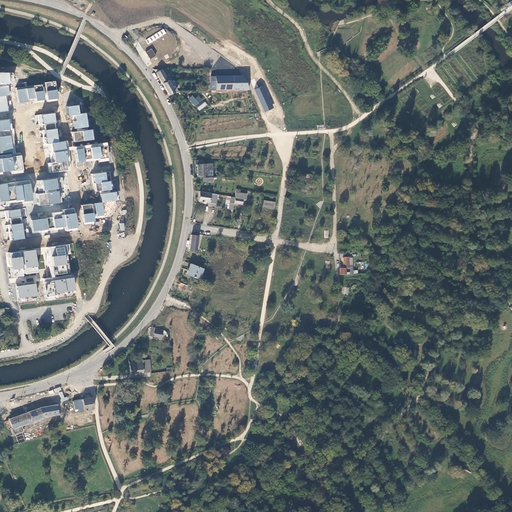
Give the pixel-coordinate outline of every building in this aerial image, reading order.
[(164,29),(145,40),(148,44),(166,33),(164,29)] [(150,49),(145,53),(149,60),(155,57),(150,49)] [(165,70),(160,70),(154,73),(161,84),(166,80),(171,81),(165,70)] [(0,75),(0,96),(7,96),(11,95),(8,76),(0,75)] [(242,76),(211,76),(210,90),(248,89),(250,89),(242,76)] [(161,84),(167,95),(173,91),(178,91),(174,84),(177,84),(176,81),(171,81),(166,80),(161,84)] [(16,105),(58,100),(55,85),(14,89),(16,105)] [(264,86),(255,89),(265,112),(274,108),(264,86)] [(192,95),(188,98),(195,106),(203,101),(198,96),(195,98),(192,95)] [(0,111),(9,110),(7,96),(0,96),(0,111)] [(205,101),(196,107),(199,111),(207,105),(205,101)] [(76,106),(66,107),(68,115),(74,113),(75,121),(72,122),(72,128),(86,127),(84,114),(78,115),(76,106)] [(47,163),(49,173),(69,170),(68,161),(70,161),(66,141),(60,142),(56,114),(35,116),(36,124),(41,123),(43,145),(48,144),(51,163),(47,163)] [(0,181),(23,179),(10,117),(0,118),(0,181)] [(90,130),(71,132),(72,142),(91,139),(90,130)] [(108,142),(73,147),(76,163),(98,160),(98,164),(110,162),(108,142)] [(195,165),(196,177),(211,176),(211,164),(203,165),(195,165)] [(339,179),(353,179),(353,170),(339,170),(339,179)] [(106,172),(93,173),(95,190),(108,189),(106,172)] [(311,175),(290,172),(289,178),(293,179),(293,178),(311,181),(311,175)] [(33,185),(36,205),(63,201),(59,181),(33,185)] [(0,186),(0,202),(20,201),(21,204),(33,202),(29,183),(0,186)] [(238,191),(235,190),(234,198),(233,204),(241,205),(242,199),(244,200),(245,194),(238,193),(238,191)] [(101,195),(102,203),(115,202),(118,201),(117,192),(101,195)] [(199,192),(197,202),(215,205),(216,197),(218,198),(218,195),(199,192)] [(228,209),(232,209),(233,204),(234,198),(226,196),(225,204),(229,205),(228,209)] [(261,207),(272,209),(273,203),(262,201),(261,207)] [(102,203),(105,216),(110,215),(114,212),(116,207),(115,202),(102,203)] [(81,207),(83,223),(95,222),(95,217),(105,216),(102,203),(81,207)] [(31,220),(33,232),(67,228),(68,231),(78,230),(74,208),(64,210),(64,211),(53,213),(54,217),(47,219),(31,220)] [(3,211),(8,241),(24,239),(19,210),(3,211)] [(198,236),(191,235),(189,250),(196,251),(198,236)] [(41,282),(43,300),(76,295),(67,245),(46,249),(52,279),(41,282)] [(23,273),(35,271),(32,249),(20,251),(20,255),(18,256),(17,251),(7,253),(11,276),(21,275),(20,267),(22,266),(23,273)] [(348,257),(341,258),(342,268),(339,268),(339,275),(344,275),(344,268),(348,268),(348,257)] [(187,275),(198,279),(203,269),(190,264),(189,268),(190,268),(187,275)] [(17,300),(35,298),(33,283),(15,285),(17,300)] [(168,341),(168,340),(167,336),(166,334),(165,331),(161,329),(151,326),(149,336),(161,338),(161,337),(163,338),(162,340),(168,341)] [(143,373),(151,372),(149,360),(129,362),(130,374),(143,373)] [(84,410),(93,408),(91,397),(82,399),(84,410)] [(44,415),(57,413),(55,406),(40,409),(38,409),(40,417),(42,417),(41,416),(43,416),(43,417),(44,417),(44,415)] [(31,422),(34,421),(34,419),(40,417),(38,409),(5,421),(7,427),(10,426),(13,434),(14,434),(17,444),(24,442),(21,432),(22,431),(20,425),(31,421),(31,422)] [(462,455),(464,456),(463,459),(461,462),(461,467),(467,470),(473,466),(471,463),(468,464),(465,461),(466,455),(464,453),(463,454),(462,455)]
